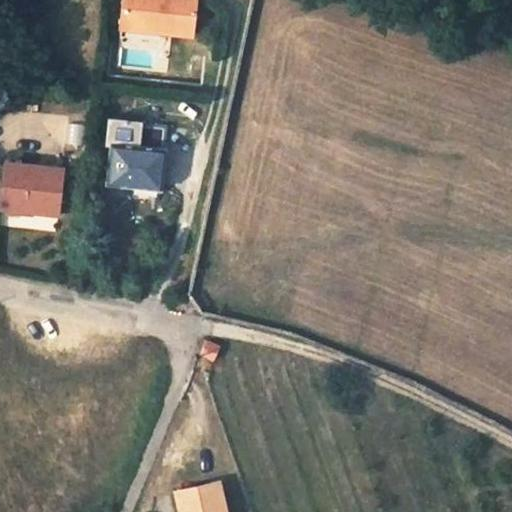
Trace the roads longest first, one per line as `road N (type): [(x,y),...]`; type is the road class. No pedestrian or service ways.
road 1 (track): [(197,327),(315,350),(511,445)]
road 2 (residential): [(0,292),(197,327)]
